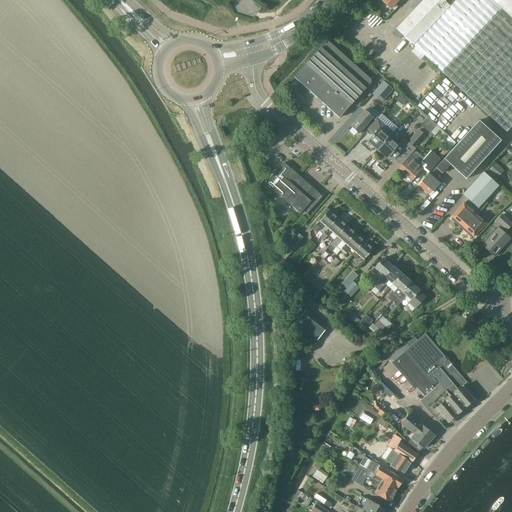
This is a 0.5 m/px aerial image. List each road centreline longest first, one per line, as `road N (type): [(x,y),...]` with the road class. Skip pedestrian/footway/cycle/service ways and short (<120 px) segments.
road 1 (secondary): [(234,511),(255,401),(253,282),(226,179),(193,98)]
road 2 (tertiary): [(497,305),(265,104),(251,51)]
road 3 (tertiary): [(408,511),(433,469),(511,389)]
